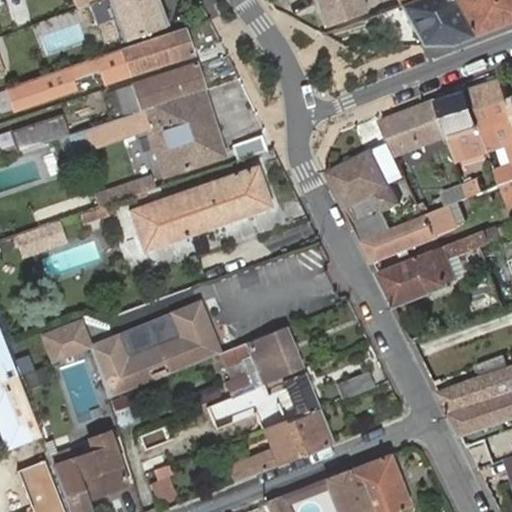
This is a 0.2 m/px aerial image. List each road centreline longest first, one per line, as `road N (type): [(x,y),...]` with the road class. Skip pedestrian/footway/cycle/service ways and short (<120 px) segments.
road 1 (residential): [(429,417),(297,147),(299,107)]
road 2 (residential): [(192,511),(429,417)]
road 3 (residential): [(511,39),(346,103),(299,107)]
road 4 (residential): [(299,107),(279,47),(244,0)]
